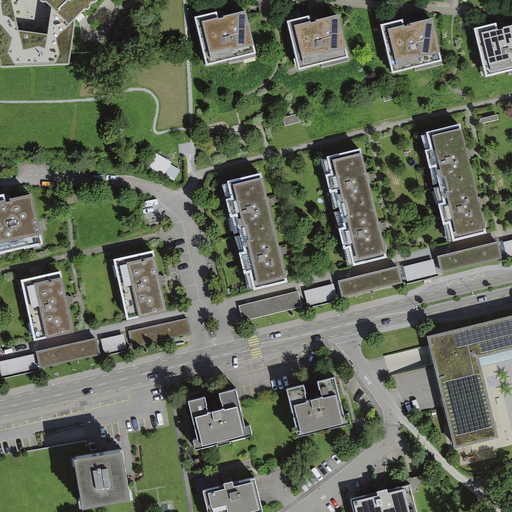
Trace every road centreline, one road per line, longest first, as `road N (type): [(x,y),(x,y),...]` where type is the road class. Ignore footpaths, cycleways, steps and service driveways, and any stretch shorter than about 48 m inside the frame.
road 1 (residential): [(228,354),(183,205),(130,182),(0,180)]
road 2 (residential): [(343,325),(392,426),(383,445),(299,511)]
road 3 (primary): [(228,354),(0,409)]
road 4 (primary): [(511,284),(343,325)]
